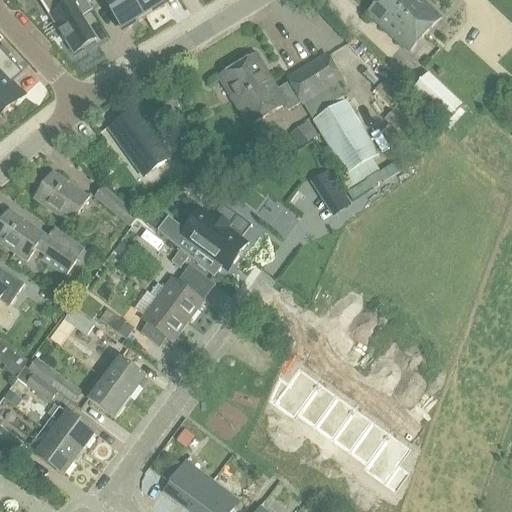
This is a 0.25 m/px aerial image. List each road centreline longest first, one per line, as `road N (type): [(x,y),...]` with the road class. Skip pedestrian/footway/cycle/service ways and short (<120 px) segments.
road 1 (residential): [(121,495),(123,473),(246,308)]
road 2 (residential): [(83,107),(257,0)]
road 3 (residential): [(0,16),(83,107)]
